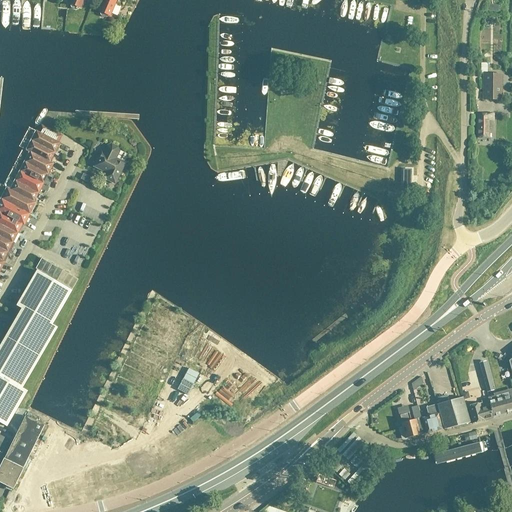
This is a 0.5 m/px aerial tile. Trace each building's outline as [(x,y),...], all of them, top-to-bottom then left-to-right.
[(70,0),(68,4),(71,5),(70,6),(71,9),(75,10),(78,9),(78,8),(80,9),(83,0),(70,0)] [(110,16),(117,0),(116,0),(99,0),(103,1),(98,11),(100,12),(100,14),(101,16),(105,18),(107,17),(108,15),(110,16)] [(491,31),(492,53),(500,53),(499,30),(491,31)] [(482,100),(502,101),(502,75),(487,74),(487,64),(480,64),(480,75),(483,75),(482,100)] [(493,115),(477,115),(476,138),(489,138),(489,128),(493,128),(493,115)] [(28,128),(23,138),(55,154),(60,145),(58,144),(61,137),(41,126),(37,133),(28,128)] [(55,154),(23,138),(18,148),(22,150),(22,149),(50,164),(50,163),(55,154)] [(115,184),(124,164),(115,160),(118,152),(117,148),(111,146),(107,147),(104,154),(101,153),(95,167),(103,171),(104,169),(108,171),(105,179),(115,184)] [(50,164),(22,149),(22,150),(17,159),(48,176),(53,165),(50,163),(50,164)] [(12,169),(43,185),(48,176),(17,159),(12,169)] [(43,185),(12,169),(7,178),(38,194),(43,185)] [(7,178),(3,187),(34,203),(38,194),(7,178)] [(92,189),(95,184),(83,178),(81,183),(92,189)] [(34,203),(3,187),(0,185),(0,200),(30,215),(36,204),(34,203)] [(0,214),(22,226),(24,227),(30,215),(0,200),(0,214)] [(0,225),(17,235),(22,226),(0,214),(0,225)] [(0,237),(13,244),(17,235),(0,225),(0,237)] [(0,249),(8,253),(13,244),(0,237),(0,249)] [(35,270),(72,291),(78,280),(41,259),(35,270)] [(0,424),(6,428),(27,393),(21,390),(57,329),(51,326),(71,292),(37,272),(16,307),(21,310),(0,346),(0,424)] [(144,378),(152,381),(182,315),(174,312),(144,378)] [(104,443),(154,329),(142,323),(92,438),(104,443)] [(248,438),(261,410),(262,410),(273,387),(246,374),(235,396),(225,391),(211,420),(248,438)] [(493,391),(489,374),(482,376),(486,393),(493,391)] [(437,406),(439,414),(444,431),(469,423),(462,398),(448,402),(446,396),(437,399),(439,405),(437,406)] [(488,399),(492,417),(511,411),(511,405),(510,397),(495,401),(494,397),(488,399)] [(493,419),(492,417),(488,399),(481,400),(481,403),(476,405),(468,407),(472,425),(493,419)] [(437,415),(439,414),(437,406),(426,409),(428,417),(422,419),(426,435),(442,430),(437,415)] [(419,436),(418,432),(423,431),(417,407),(411,408),(414,420),(410,421),(408,412),(404,413),(404,415),(399,416),(401,424),(402,428),(399,429),(402,439),(402,440),(403,440),(406,440),(406,439),(419,436)] [(122,413),(110,445),(123,450),(136,418),(122,413)] [(0,467),(0,484),(13,491),(23,470),(23,469),(44,426),(25,417),(4,460),(0,467)] [(8,441),(0,436),(0,457),(8,441)] [(433,454),(435,465),(481,453),(478,442),(433,454)] [(318,475),(315,484),(333,490),(336,481),(318,475)] [(106,503),(112,501),(110,495),(104,497),(106,503)] [(5,499),(0,503),(0,507),(3,511),(10,505),(5,499)]
